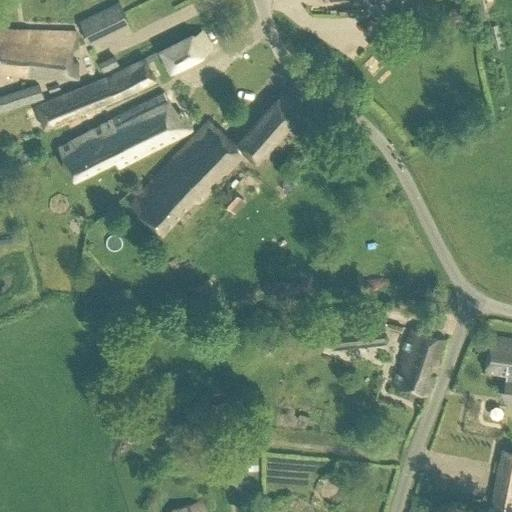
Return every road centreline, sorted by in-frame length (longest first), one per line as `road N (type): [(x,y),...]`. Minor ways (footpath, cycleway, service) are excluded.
road 1 (unclassified): [(465,303),(382,141),(280,50),(260,0)]
road 2 (residential): [(396,511),(465,303)]
